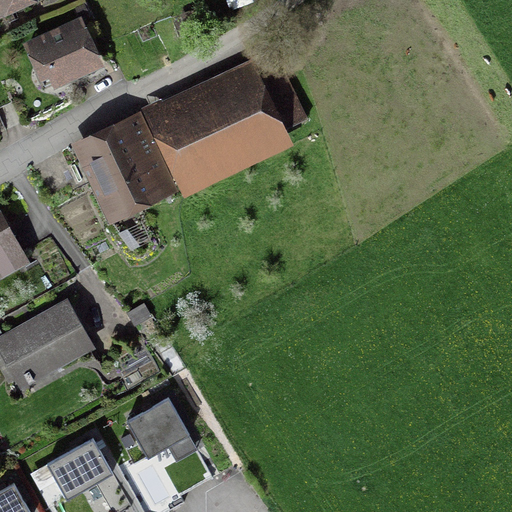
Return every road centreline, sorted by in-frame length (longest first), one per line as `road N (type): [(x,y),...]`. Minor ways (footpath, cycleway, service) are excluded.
road 1 (track): [(136,92),(292,0)]
road 2 (residential): [(0,170),(136,92)]
